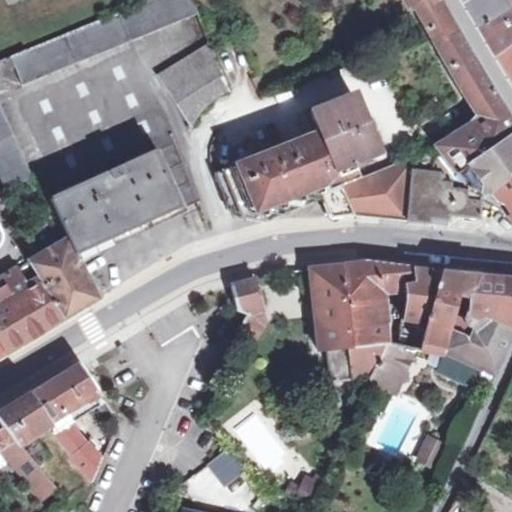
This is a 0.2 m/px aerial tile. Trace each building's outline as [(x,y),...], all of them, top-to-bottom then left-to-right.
[(9,70),(14,68),(21,84),(197,12),(191,0),(150,0),(3,61),(5,68),(8,67),(9,70)] [(411,0),(432,41),(434,45),(479,123),(471,128),(468,125),(435,146),(456,174),(467,189),(482,196),(486,193),(511,174),(511,125),(505,113),(478,67),(457,32),(440,0),(411,0)] [(511,0),(466,0),(498,51),(511,74),(511,0)] [(196,116),(205,105),(214,99),(221,94),(228,90),(212,51),(158,74),(190,125),(196,116)] [(338,188),(357,180),(350,165),(382,151),(371,121),(364,125),(352,95),(309,112),(318,133),(215,174),(230,212),(266,217),(268,208),(285,210),(287,200),(303,202),(305,193),(319,193),(321,200),(328,218),(351,217),(338,188)] [(0,113),(0,184),(3,190),(29,178),(0,113)] [(48,199),(61,226),(67,239),(77,260),(183,211),(183,210),(199,202),(175,142),(156,151),(48,199)] [(357,180),(338,188),(351,217),(428,224),(443,210),(476,214),(477,198),(459,190),(431,149),(422,153),(357,180)] [(511,174),(486,193),(496,204),(506,206),(511,214),(511,174)] [(0,224),(0,261),(7,258),(10,244),(0,224)] [(29,245),(36,257),(67,239),(61,226),(29,245)] [(67,239),(36,257),(28,262),(43,286),(36,290),(32,285),(27,288),(17,269),(0,279),(0,341),(7,353),(63,319),(95,300),(77,260),(67,239)] [(466,301),(477,277),(436,273),(402,269),(360,265),(342,267),(309,271),(317,352),(327,352),(330,381),(371,376),(380,357),(387,344),(379,290),(397,286),(398,295),(406,294),(406,300),(404,311),(402,321),(425,325),(419,351),(436,355),(444,353),(449,330),(452,315),(456,295),(466,301)] [(449,330),(444,353),(492,374),(511,330),(511,280),(477,277),(466,301),(469,305),(467,307),(466,313),(467,316),(470,318),(469,323),(475,325),(469,339),(449,330)] [(250,345),(266,327),(255,312),(261,306),(255,281),(229,288),(236,310),(247,316),(237,339),(250,345)] [(402,321),(404,311),(397,312),(396,318),(402,321)] [(452,315),(449,330),(469,339),(475,325),(469,323),(452,315)] [(397,346),(411,349),(419,351),(425,325),(402,321),(397,346)] [(380,357),(371,376),(369,382),(392,393),(411,349),(397,346),(387,344),(380,357)] [(486,386),(492,374),(444,353),(441,362),(441,377),(469,389),(482,384),(486,386)] [(45,434),(50,431),(46,422),(51,419),(55,425),(64,420),(69,417),(66,412),(88,399),(117,430),(122,421),(116,415),(96,394),(80,366),(31,395),(0,413),(0,451),(14,443),(17,447),(23,443),(20,439),(41,427),(43,431),(45,434)] [(511,390),(507,387),(500,402),(511,409),(511,390)] [(46,422),(50,431),(58,441),(74,430),(64,420),(55,425),(51,419),(46,422)] [(74,430),(58,441),(94,480),(103,461),(74,430)] [(421,435),(412,465),(428,469),(436,439),(421,435)] [(24,455),(36,469),(49,459),(34,442),(20,451),(24,455)] [(20,451),(17,447),(14,443),(0,451),(0,452),(12,465),(24,455),(20,451)] [(222,449),(204,464),(221,486),(240,471),(222,449)] [(36,469),(24,455),(12,465),(32,488),(44,478),(36,469)] [(297,472),(289,494),(306,500),(313,478),(297,472)]
